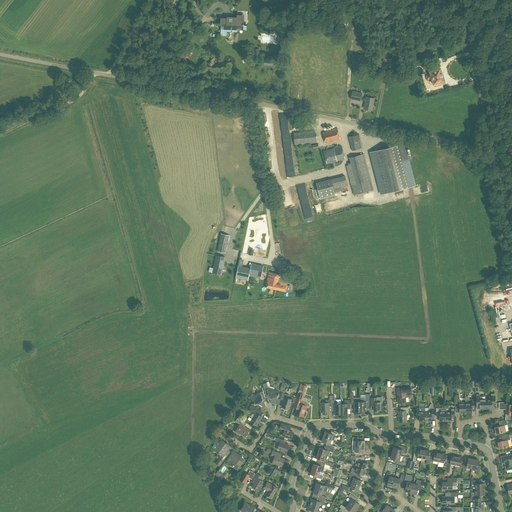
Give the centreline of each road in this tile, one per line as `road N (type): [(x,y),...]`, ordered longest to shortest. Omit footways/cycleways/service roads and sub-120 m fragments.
road 1 (unclassified): [(255,102),(0,54)]
road 2 (unclassified): [(497,154),(255,102)]
road 3 (unclassified): [(275,266),(255,102)]
road 4 (secondary): [(497,154),(463,0)]
